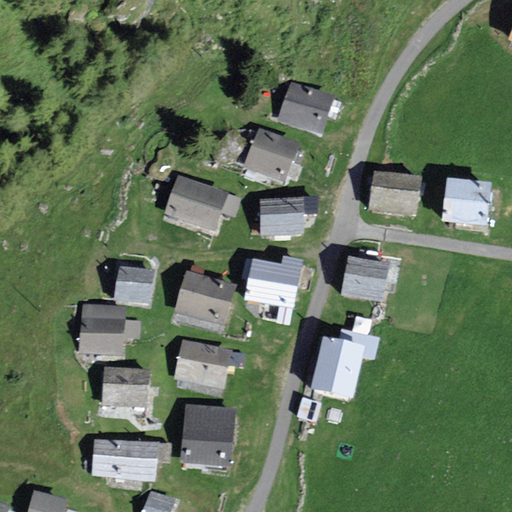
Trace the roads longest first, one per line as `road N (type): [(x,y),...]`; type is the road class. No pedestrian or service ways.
road 1 (unclassified): [(248,511),(370,112),(415,42),(458,0)]
road 2 (track): [(340,229),(511,258)]
